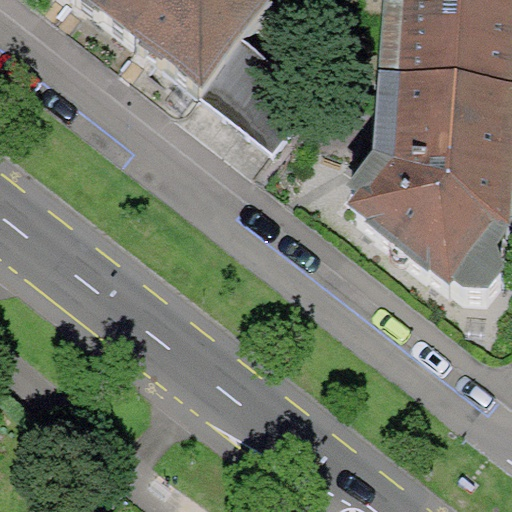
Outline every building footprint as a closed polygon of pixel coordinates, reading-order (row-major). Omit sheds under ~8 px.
[(89,16),(136,53),(177,0),(75,0),(73,4),(89,16)] [(224,122),(264,71),(265,69),(242,51),(272,13),(263,6),(268,0),(177,0),(136,53),(152,65),(224,122)] [(511,0),(388,0),(387,21),(511,30),(511,0)] [(402,52),(398,103),(511,110),(511,30),(387,21),(385,51),(402,52)] [(232,128),(248,140),(288,89),(264,71),(224,122),(232,128)] [(311,108),(288,89),(248,140),(255,146),(271,159),(311,108)] [(509,167),(511,122),(511,110),(398,103),(394,153),(378,152),(377,176),(392,182),(393,182),(507,191),(509,167)] [(493,240),(503,241),(504,230),(507,191),(393,182),(380,197),(368,187),(351,209),(363,219),(357,227),(377,242),(375,244),(427,285),(429,283),(448,298),(450,296),(463,306),(486,308),(500,290),(493,268),(480,258),(493,240)]
